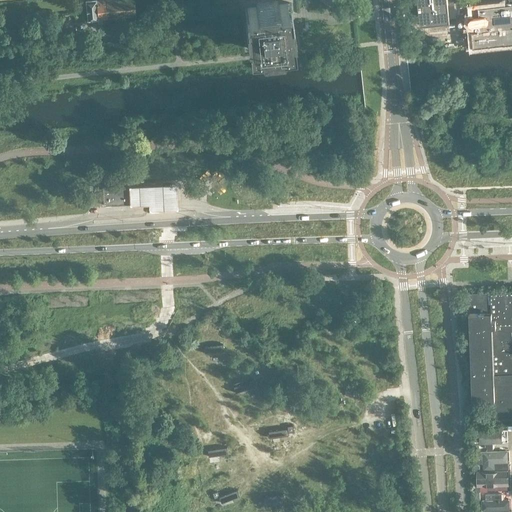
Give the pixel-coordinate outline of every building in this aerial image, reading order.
[(134,0),(85,0),(88,20),(97,19),(98,23),(103,23),(102,19),(108,18),(108,20),(110,20),(110,18),(136,15),(134,0)] [(450,22),(447,0),(417,0),(420,25),(450,22)] [(470,19),(470,21),(470,22),(470,23),(471,23),(471,24),(472,24),(473,25),(474,25),(475,30),(472,30),(474,46),(511,41),(511,0),(509,0),(510,2),(472,6),(473,17),(473,18),(472,18),(471,18),(471,19),(470,19)] [(280,45),(293,43),(294,43),(292,32),(290,32),(288,14),(291,13),(289,2),(276,3),(275,1),(258,3),(258,5),(244,7),(246,18),(248,18),(250,36),(248,36),(249,48),(263,46),(263,49),(280,47),(280,45)] [(131,203),(131,204),(149,203),(149,207),(149,208),(150,209),(151,209),(175,208),(176,208),(177,208),(177,207),(177,206),(176,185),(174,183),(136,185),(131,185),(130,185),(131,202),(131,203)] [(129,185),(103,186),(103,204),(103,205),(105,205),(130,203),(130,204),(131,204),(131,203),(132,202),(131,202),(130,185),(131,185),(130,184),(129,184),(129,185)] [(472,398),(472,399),(494,398),(495,418),(511,417),(511,290),(462,293),(461,292),(460,292),(463,295),(463,297),(465,300),(466,303),(467,305),(467,308),(467,310),(467,312),(467,313),(470,313),(473,398),(472,398)] [(222,343),(203,346),(204,353),(223,351),(222,343)] [(251,379),(233,386),(235,393),(253,386),(251,379)] [(339,419),(338,412),(320,415),(321,422),(339,419)] [(287,428),(268,430),(269,438),(288,435),(287,428)] [(479,433),(473,433),(473,440),(479,440),(479,443),(486,442),(493,442),(502,442),(501,430),(479,430),(479,433)] [(226,447),(208,449),(209,456),(227,454),(226,447)] [(482,456),(475,457),(475,462),(483,462),(484,468),(494,468),(494,461),(507,461),(507,450),(483,451),(483,457),(482,457),(482,456)] [(480,470),(475,470),(475,490),(481,490),(508,489),(508,482),(501,482),(501,476),(500,476),(500,469),(480,470)] [(236,489),(219,496),(221,503),(239,496),(236,489)] [(502,493),(486,493),(486,500),(482,500),(482,510),(509,508),(509,499),(502,499),(502,493)] [(282,494),(263,496),(264,503),(283,501),(282,494)]
